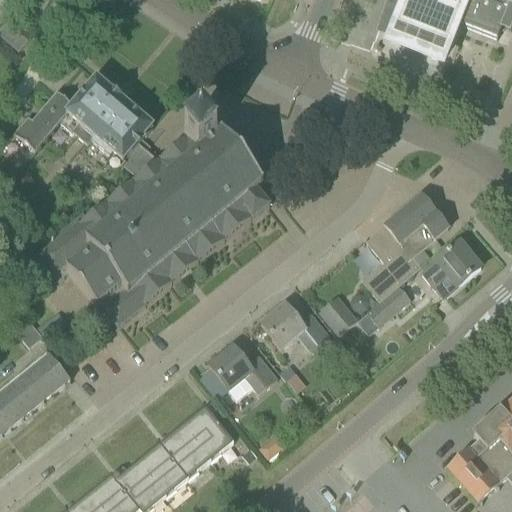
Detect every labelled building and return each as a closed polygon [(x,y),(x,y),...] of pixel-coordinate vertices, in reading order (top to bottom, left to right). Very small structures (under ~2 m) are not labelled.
[(234,0),(259,9),(262,0),(234,0)] [(443,64),(457,27),(497,43),(502,31),(510,34),(511,29),(511,0),(401,0),(399,5),(404,7),(390,43),(443,64)] [(28,122),(14,139),(33,155),(64,118),(78,130),(73,136),(87,148),(91,143),(111,160),(112,158),(123,167),(127,161),(138,148),(152,132),(120,105),(121,104),(112,96),(111,97),(95,83),(82,98),(72,110),(57,97),(33,126),(28,122)] [(41,267),(37,270),(44,279),(49,276),(57,286),(66,279),(95,314),(102,308),(106,312),(97,320),(101,325),(108,333),(113,328),(117,333),(118,332),(179,282),(181,285),(192,276),(190,274),(252,223),(253,224),(269,211),(255,195),(262,189),(221,139),(216,142),(201,123),(201,124),(186,136),(183,139),(186,143),(159,166),(138,148),(127,161),(146,177),(79,231),(78,229),(38,262),(41,267)] [(361,286),(379,308),(397,293),(419,274),(409,262),(432,243),(434,244),(447,233),(420,199),(419,200),(419,201),(385,229),(384,228),(383,229),(384,231),(365,246),(383,268),(361,286)] [(459,247),(421,278),(432,292),(447,280),(457,292),(480,273),(459,247)] [(397,293),(379,308),(366,318),(378,332),(408,306),(397,293)] [(319,317),(338,341),(356,327),(342,309),(330,308),(319,317)] [(260,329),(272,345),(280,354),(296,341),(310,358),(329,342),(310,319),(299,328),(284,309),(260,329)] [(28,325),(14,337),(27,353),(41,342),(28,325)] [(208,371),(210,374),(228,396),(236,406),(252,393),(258,400),(277,384),(258,361),(247,370),(232,351),(208,371)] [(69,386),(64,379),(46,356),(0,392),(0,441),(1,441),(0,438),(0,437),(7,432),(9,434),(22,424),(20,422),(28,415),(30,417),(43,407),(41,405),(49,399),(51,401),(64,390),(63,389),(68,386),(68,387),(69,386)] [(279,379),(285,387),(295,378),(289,371),(279,379)] [(228,396),(210,374),(199,383),(216,405),(228,396)] [(511,400),(470,438),(474,443),(465,451),(442,472),(445,476),(449,480),(476,509),(506,483),(511,489),(511,400)] [(152,511),(233,448),(206,414),(205,415),(209,420),(199,428),(195,423),(184,433),(188,438),(177,446),(173,441),(161,451),(165,456),(154,464),(150,459),(139,469),(143,474),(132,482),(128,477),(116,487),(117,488),(106,496),(102,491),(90,500),(95,506),(86,511),(81,511),(80,509),(76,511),(152,511)] [(275,444),(259,457),(268,467),(283,455),(275,444)] [(250,453),(242,459),(248,466),(256,460),(250,453)]
